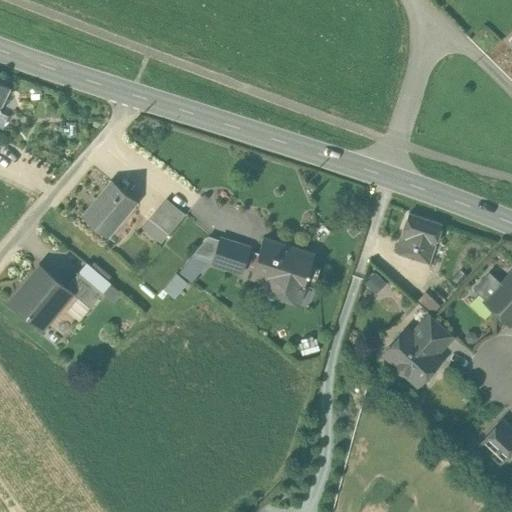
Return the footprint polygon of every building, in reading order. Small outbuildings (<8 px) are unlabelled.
[(0,82),(0,105),(9,87),(0,82)] [(113,183),(85,217),(83,215),(82,216),(107,237),(108,236),(105,234),(133,200),(136,202),(137,201),(111,180),(110,181),(113,183)] [(185,214),(166,198),(149,218),(168,233),(185,214)] [(443,226),(409,215),(397,253),(431,264),(443,226)] [(248,247),(221,238),(213,263),(240,272),(248,247)] [(294,250),(281,246),(282,245),(263,239),(251,276),(268,282),(265,288),(298,299),(313,255),(295,249),(294,250)] [(66,286),(40,265),(15,296),(13,296),(8,302),(8,304),(23,316),(25,316),(40,329),(71,292),(72,291),(66,286)] [(173,296),(188,280),(177,270),(162,287),(173,296)] [(102,293),(78,272),(66,286),(72,291),(71,292),(90,308),(102,293)] [(511,272),(501,284),(489,272),(473,289),(485,301),(509,323),(511,319),(511,272)] [(452,334),(430,314),(411,334),(433,355),(452,334)] [(411,334),(406,330),(385,352),(391,358),(391,364),(400,372),(406,372),(417,383),(438,360),(433,355),(411,334)] [(511,429),(502,420),(480,443),(500,462),(511,449),(511,429)]
